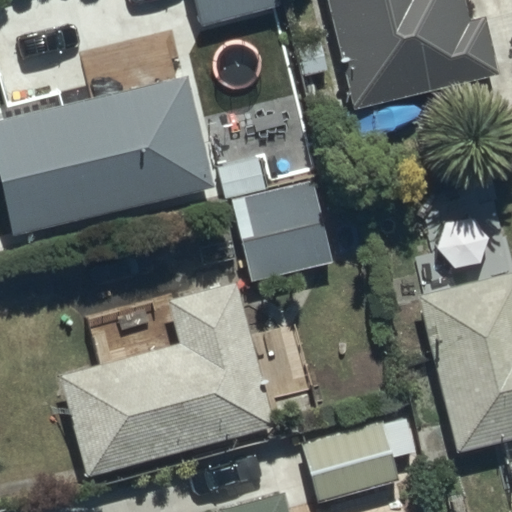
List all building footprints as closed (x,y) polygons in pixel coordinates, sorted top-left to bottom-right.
[(269,0),(178,0),(187,29),(271,6),(269,0)] [(311,0),(338,112),(483,78),(469,15),(457,18),(452,0),(311,0)] [(0,114),(0,238),(42,229),(45,242),(86,233),(83,218),(199,191),(173,75),(0,114)] [(236,284),(321,264),(301,181),(263,190),(256,158),(208,169),(236,284)] [(488,443),(498,488),(511,484),(511,293),(499,237),(511,234),(511,230),(504,196),(480,202),(489,239),(401,260),(408,293),(400,294),(401,300),(375,307),(384,345),(412,339),(433,428),(407,434),(415,470),(446,462),(444,454),(488,443)] [(42,376),(72,479),(261,425),(220,282),(152,302),(163,341),(42,376)] [(288,444),(305,503),(392,478),(386,458),(409,451),(397,412),(288,444)] [(275,511),(271,494),(206,511),(275,511)]
